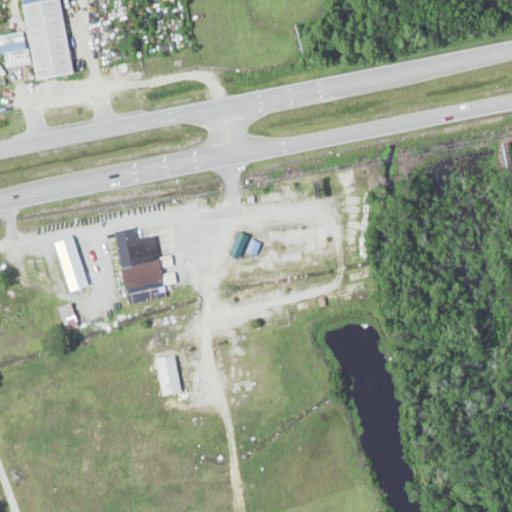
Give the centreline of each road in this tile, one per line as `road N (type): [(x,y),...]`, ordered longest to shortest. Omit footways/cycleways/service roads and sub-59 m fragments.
road 1 (trunk): [(0,202),(511,99)]
road 2 (trunk): [(511,48),(0,149)]
